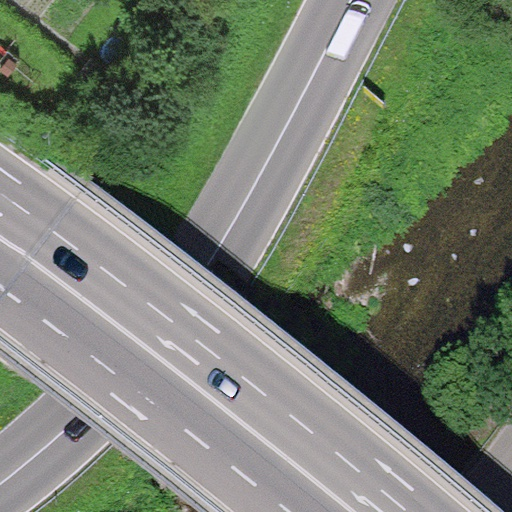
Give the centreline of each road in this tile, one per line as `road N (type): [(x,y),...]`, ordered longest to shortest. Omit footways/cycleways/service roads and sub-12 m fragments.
road 1 (primary): [(0,504),(91,430),(177,333),(359,0)]
road 2 (primary): [(0,236),(353,511)]
